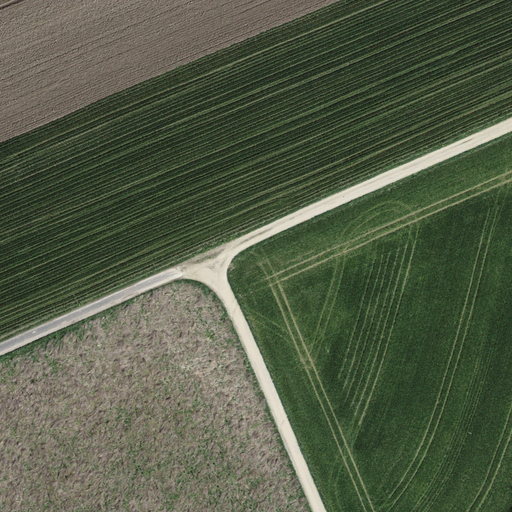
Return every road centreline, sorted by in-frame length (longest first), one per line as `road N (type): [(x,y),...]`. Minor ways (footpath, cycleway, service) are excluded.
road 1 (track): [(208,258),(511,124)]
road 2 (track): [(208,258),(320,511)]
road 3 (track): [(0,349),(208,258)]
